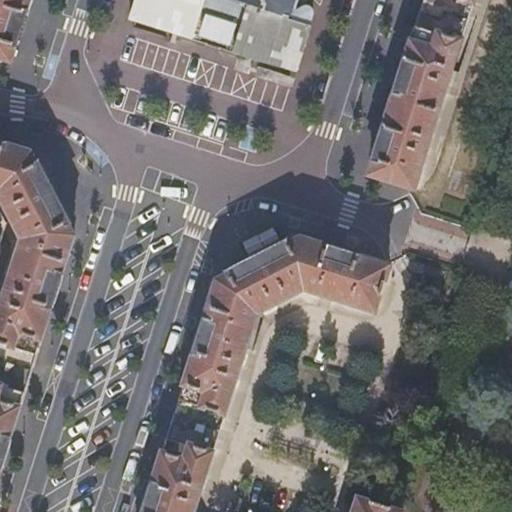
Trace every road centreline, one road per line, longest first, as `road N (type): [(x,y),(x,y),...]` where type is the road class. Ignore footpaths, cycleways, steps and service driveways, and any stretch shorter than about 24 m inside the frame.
road 1 (residential): [(110,134),(126,160),(127,193),(25,511)]
road 2 (residential): [(103,511),(198,216),(226,191),(260,181)]
road 3 (residential): [(260,181),(323,139),(366,0)]
road 4 (residential): [(260,181),(468,246)]
road 5 (residential): [(110,134),(260,181)]
road 6 (residential): [(88,0),(70,57),(110,134)]
